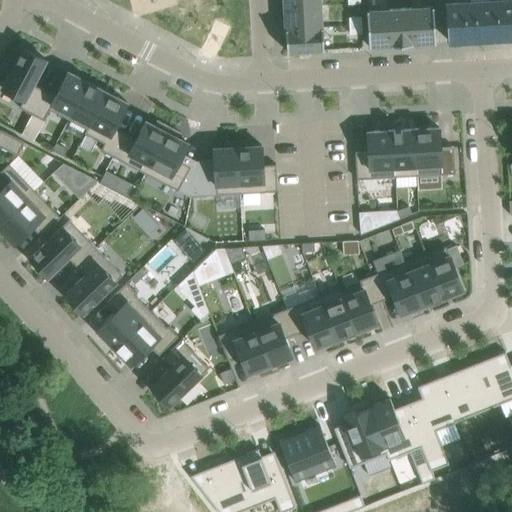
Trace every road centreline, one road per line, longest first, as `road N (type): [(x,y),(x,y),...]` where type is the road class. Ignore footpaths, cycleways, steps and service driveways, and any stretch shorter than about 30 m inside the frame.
road 1 (residential): [(481,69),(492,295),(485,318),(152,445),(0,284)]
road 2 (residential): [(46,0),(207,83),(260,82)]
road 3 (residential): [(260,82),(481,69)]
